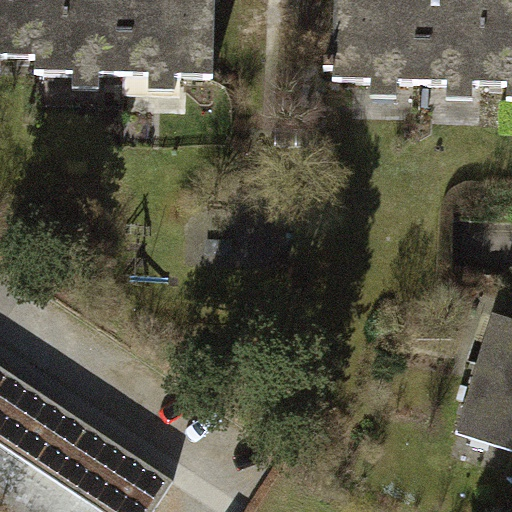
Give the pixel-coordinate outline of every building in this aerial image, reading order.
[(0,0),(0,73),(39,75),(40,0),(0,0)] [(215,0),(40,0),(39,75),(38,84),(212,89),(215,0)] [(511,0),(343,0),(343,92),(511,93),(511,0)] [(509,477),(511,466),(511,335),(492,329),(452,459),(509,477)] [(0,449),(94,511),(145,511),(165,482),(0,373),(0,449)]
